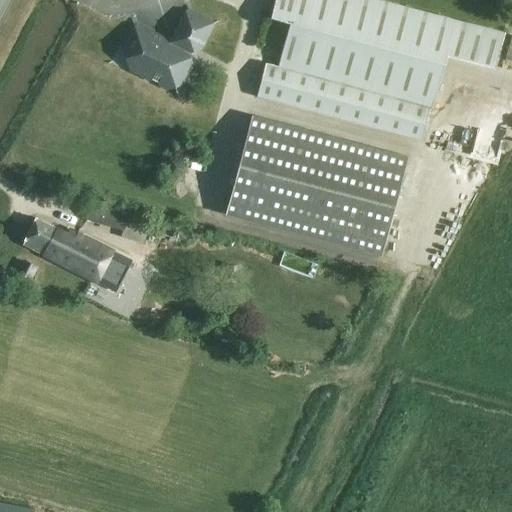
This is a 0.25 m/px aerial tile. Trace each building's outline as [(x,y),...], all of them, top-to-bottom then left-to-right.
[(274,0),(270,18),(289,23),(277,69),(265,65),(256,98),(409,139),(418,106),(431,110),(446,57),(493,70),(502,35),(373,0),(274,0)] [(210,27),(218,24),(217,23),(210,26),(190,15),(187,7),(186,8),(189,15),(173,47),(134,27),(132,20),(131,20),(134,28),(124,46),(137,52),(128,69),(170,90),(174,89),(178,101),(179,101),(175,89),(179,87),(191,64),(188,55),(197,52),(210,27)] [(250,116),(224,215),(380,256),(407,158),(250,116)] [(92,204),(85,221),(122,232),(120,237),(143,244),(147,230),(162,235),(165,226),(92,204)] [(36,221),(23,247),(97,285),(114,294),(129,265),(112,256),(69,234),(67,237),(36,221)] [(55,511),(71,511),(76,503),(62,497),(55,511)] [(0,503),(0,511),(32,511),(33,510),(0,503)]
